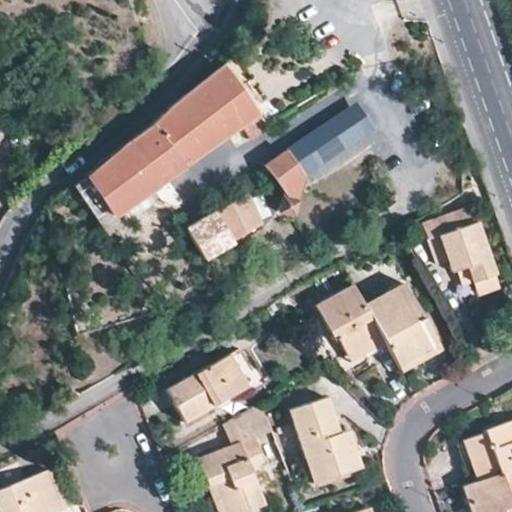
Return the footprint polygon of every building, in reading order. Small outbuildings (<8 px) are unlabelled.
[(85,175),(84,176),(72,185),(106,236),(122,226),(115,215),(149,191),(177,172),(238,130),(246,141),(266,126),(222,64),(85,175)] [(303,176),(283,149),(262,165),(279,190),(275,210),(291,215),(303,176)] [(205,258),(261,227),(262,226),(246,199),(238,203),(189,231),(205,258)] [(496,281),(473,221),(467,204),(415,223),(422,240),(426,238),(437,234),(446,259),(451,272),(459,269),(462,279),(470,276),(474,289),(496,281)] [(437,234),(426,238),(436,262),(446,259),(437,234)] [(146,247),(137,244),(134,253),(144,256),(146,247)] [(363,303),(384,341),(395,362),(428,346),(414,319),(421,316),(403,282),(383,293),(379,287),(365,294),(367,300),(363,303)] [(360,345),(363,352),(384,341),(363,303),(363,302),(352,283),(318,301),(338,335),(347,352),(360,345)] [(338,335),(318,301),(311,304),(330,339),(338,335)] [(395,362),(399,369),(438,348),(421,316),(414,319),(428,346),(395,362)] [(360,345),(347,352),(351,358),(363,352),(360,345)] [(181,420),(247,384),(243,375),(258,368),(248,348),(240,351),(238,347),(163,388),(181,420)] [(243,375),(247,384),(250,388),(264,379),(258,368),(243,375)] [(287,408),(305,459),(314,456),(321,478),(359,465),(346,428),(337,431),(324,396),(287,408)] [(271,429),(260,400),(230,418),(239,442),(255,436),(271,429)] [(476,477),(511,464),(511,416),(484,426),(485,429),(463,437),(476,477)] [(239,442),(230,418),(223,422),(232,445),(239,442)] [(197,459),(207,485),(213,483),(224,511),(248,511),(263,506),(250,468),(265,462),(255,436),(239,442),(232,445),(197,459)] [(312,481),(321,478),(314,456),(305,459),(312,481)] [(511,464),(476,477),(463,482),(473,511),(505,511),(511,510),(511,464)] [(0,486),(0,511),(52,511),(62,508),(47,469),(0,486)] [(218,511),(224,511),(213,483),(207,485),(218,511)]
